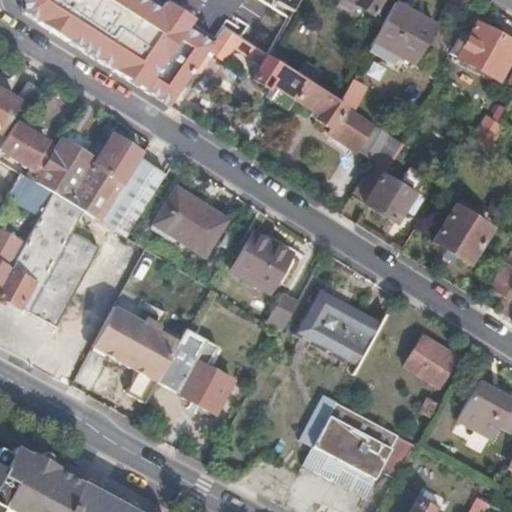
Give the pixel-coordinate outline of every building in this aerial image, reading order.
[(14,0),(10,6),(166,106),(206,51),(215,37),(199,27),(204,20),(173,0),(166,0),(164,5),(156,0),(14,0)] [(294,8),(281,0),(275,0),(276,0),(292,12),(294,8)] [(374,16),(382,0),(345,0),(349,2),(359,8),(374,16)] [(354,17),(359,8),(349,2),(344,11),(354,17)] [(414,65),(435,27),(393,4),(374,40),(414,65)] [(499,79),(511,54),(511,40),(477,21),(457,56),(499,79)] [(233,48),(238,40),(222,28),(215,37),(206,51),(223,62),(233,48)] [(247,56),(252,48),(238,40),(233,48),(247,56)] [(293,100),(305,81),(296,76),(267,58),(252,48),(247,56),(260,64),(250,79),(266,90),(270,84),(276,88),(270,98),(288,110),(293,100)] [(312,86),(320,74),(304,64),(296,76),(305,81),(312,86)] [(28,110),(40,90),(24,80),(12,99),(15,101),(25,107),(28,110)] [(389,136),(340,104),(312,86),(305,81),(293,100),(319,115),(316,119),(332,129),(328,135),(372,162),(389,136)] [(270,98),(276,88),(270,84),(266,90),(264,95),(270,98)] [(0,124),(15,101),(12,99),(0,91),(0,124)] [(488,149),(502,127),(496,123),(485,115),(471,137),(488,149)] [(33,179),(54,145),(26,127),(17,121),(14,120),(0,141),(0,147),(14,156),(9,165),(19,171),(33,179)] [(122,181),(138,157),(140,152),(110,135),(95,159),(92,163),(122,181)] [(420,199),(383,176),(403,145),(389,136),(372,162),(351,197),(369,208),(394,223),(402,211),(409,216),(420,199)] [(122,181),(92,163),(95,159),(90,156),(85,153),(59,138),(54,145),(33,179),(52,190),(81,208),(100,218),(122,181)] [(90,156),(94,150),(89,147),(85,153),(90,156)] [(143,205),(163,173),(138,157),(122,181),(100,218),(125,234),(143,205)] [(206,242),(223,217),(170,185),(148,220),(200,253),(206,242)] [(0,295),(27,309),(49,268),(69,230),(81,208),(52,190),(24,239),(0,283),(0,295)] [(494,222),(504,206),(498,202),(488,218),(494,222)] [(468,265),(490,229),(453,207),(430,242),(468,265)] [(0,283),(24,239),(0,226),(0,283)] [(56,325),(78,283),(98,245),(69,230),(49,268),(27,309),(56,325)] [(275,277),(292,245),(272,234),(268,242),(251,233),(229,273),(266,293),(275,277)] [(507,295),(511,285),(511,264),(506,261),(492,285),(507,295)] [(324,307),(330,296),(317,288),(311,299),(324,307)] [(283,327),(297,301),(282,293),(269,319),(283,327)] [(356,365),(380,323),(330,296),(324,307),(311,299),(298,323),(294,331),(308,339),(356,365)] [(116,331),(127,311),(112,303),(90,343),(105,351),(116,331)] [(155,381),(173,346),(180,333),(162,323),(159,328),(127,311),(116,331),(105,351),(137,369),(125,390),(144,401),(152,386),(155,381)] [(213,412),(231,378),(211,367),(207,365),(195,359),(202,345),(180,333),(173,346),(155,381),(152,386),(171,396),(173,391),(213,412)] [(437,386),(455,355),(429,340),(422,352),(413,347),(402,365),(437,386)] [(214,352),(202,345),(195,359),(207,365),(214,352)] [(491,396),(496,387),(489,383),(485,392),(491,396)] [(509,435),(511,430),(511,395),(496,387),(491,396),(485,392),(473,386),(454,419),(491,439),(497,428),(509,435)] [(427,416),(434,402),(426,398),(419,411),(427,416)] [(378,472),(398,437),(376,425),(340,405),(317,450),(330,457),(320,475),(364,499),(378,472)] [(423,428),(428,420),(421,417),(417,425),(423,428)] [(395,480),(414,445),(398,437),(378,472),(395,480)] [(0,508),(7,511),(63,511),(78,484),(41,463),(12,448),(7,456),(0,452),(0,508)] [(130,511),(91,491),(78,484),(63,511),(130,511)] [(443,511),(444,511),(417,496),(408,511),(443,511)] [(482,511),(487,504),(474,497),(466,511),(482,511)]
